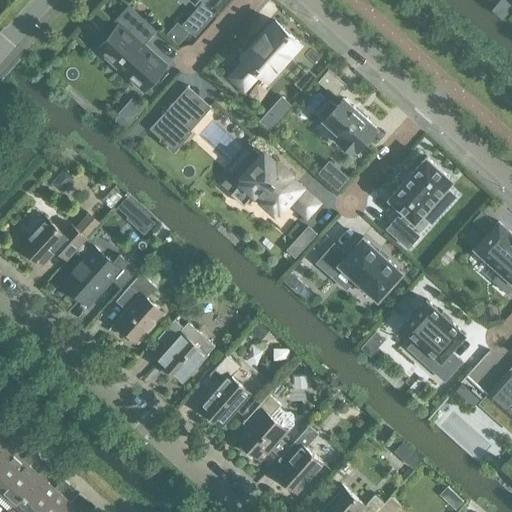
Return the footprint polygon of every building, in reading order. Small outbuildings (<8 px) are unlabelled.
[(201,2),(183,23),(195,34),(213,13),(201,2)] [(143,44),(156,29),(128,4),(113,20),(119,26),(99,48),(137,82),(143,87),(158,70),(153,65),(159,59),(143,44)] [(297,43),(299,41),(275,20),(267,29),(266,28),(251,45),(251,46),(243,55),(246,58),(230,76),(244,88),(260,70),(267,76),(269,75),(272,78),(283,66),(280,62),(286,55),(290,58),(301,46),(297,43)] [(335,94),(344,83),(329,70),(320,80),(335,94)] [(270,127),(292,102),(282,93),(259,118),(270,127)] [(125,127),(144,106),(131,95),(117,111),(118,113),(114,117),(125,127)] [(357,148),(376,126),(373,123),(367,118),(368,117),(353,104),(352,105),(343,97),(336,105),(330,100),(318,113),(343,135),(340,139),(352,149),(355,146),(357,148)] [(175,99),(149,128),(160,138),(176,120),(187,130),(197,119),(175,99)] [(271,159),(264,153),(244,176),(245,177),(241,181),(254,193),(258,188),(265,195),(261,199),(274,211),(278,207),(279,208),(288,199),(306,215),(319,202),(288,174),(289,173),(272,158),(271,159)] [(452,179),(426,155),(389,197),(406,212),(400,218),(398,216),(387,228),(408,246),(419,234),(406,223),(411,217),(415,220),(433,200),(443,209),(455,195),(445,186),(452,179)] [(350,175),(329,157),(318,170),(339,188),(350,175)] [(70,176),(62,169),(52,180),(59,187),(70,176)] [(101,200),(111,208),(121,197),(112,188),(101,200)] [(155,220),(126,194),(117,204),(128,214),(126,216),(144,232),(155,220)] [(499,220),(499,221),(496,224),(481,210),(473,219),(488,233),(476,246),(501,269),(492,279),(507,292),(511,287),(511,232),(499,221),(499,220)] [(89,211),(75,226),(72,222),(63,231),(46,215),(20,243),(42,264),(57,248),(67,258),(100,222),(89,211)] [(287,249),(295,257),(316,233),(308,225),(287,249)] [(402,271),(363,235),(362,237),(347,254),(334,242),(317,261),(331,274),(340,264),(376,296),(376,297),(378,298),(402,271)] [(122,287),(138,269),(121,253),(114,261),(96,245),(64,281),(89,303),(112,278),(122,287)] [(191,270),(178,285),(190,296),(203,281),(191,270)] [(139,340),(164,312),(147,296),(157,286),(141,272),(124,291),(134,301),(116,320),(139,340)] [(300,280),(297,284),(294,287),(301,294),(304,290),(308,286),(300,280)] [(214,296),(209,287),(197,292),(201,301),(214,296)] [(465,333),(426,298),(402,325),(429,349),(421,358),(444,379),(462,360),(450,349),(465,333)] [(259,315),(249,327),(262,338),(272,326),(259,315)] [(183,380),(207,354),(181,330),(185,326),(175,318),(158,337),(167,344),(156,357),(183,380)] [(385,337),(375,328),(361,345),(371,354),(385,337)] [(222,424),(250,392),(231,375),(241,364),(228,353),(209,374),(218,382),(199,404),(222,424)] [(511,418),(511,369),(487,396),(511,418)] [(463,380),(456,387),(473,403),(480,396),(463,380)] [(278,396),(285,389),(279,383),(272,391),(278,396)] [(239,440),(255,454),(257,456),(263,449),(268,453),(288,430),(271,415),(281,403),(269,392),(243,421),(250,428),(239,440)] [(306,446),(318,433),(309,424),(279,459),(288,467),(277,479),(285,486),(288,483),(297,492),(324,462),(306,446)] [(0,457),(9,447),(13,449),(21,440),(15,434),(6,444),(0,438),(0,457)] [(403,439),(394,449),(412,466),(422,456),(403,439)] [(13,449),(9,447),(0,457),(0,489),(26,461),(28,464),(37,454),(31,448),(22,458),(13,449)] [(0,489),(0,493),(2,491),(16,504),(42,475),(45,478),(53,468),(47,463),(38,472),(28,464),(26,461),(0,489)] [(42,475),(16,504),(10,510),(12,511),(37,511),(58,490),(61,493),(70,483),(63,477),(54,487),(45,478),(42,475)] [(359,511),(361,510),(363,511),(375,511),(385,502),(375,494),(366,504),(342,483),(318,510),(319,511),(359,511)] [(448,484),(439,493),(456,508),(464,499),(448,484)] [(58,490),(37,511),(67,511),(74,505),(77,507),(86,497),(79,491),(70,501),(61,493),(58,490)] [(393,511),(401,504),(391,495),(385,502),(375,511),(393,511)]
